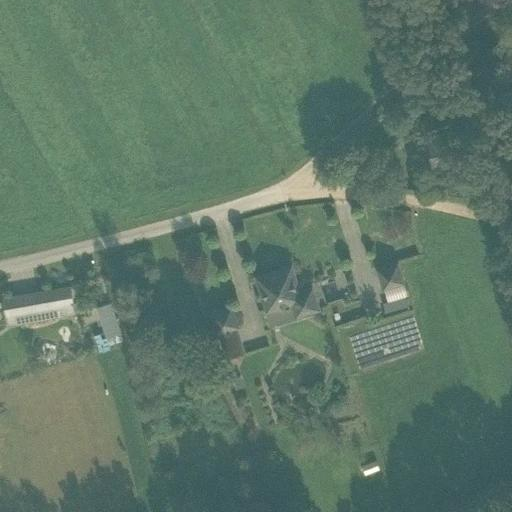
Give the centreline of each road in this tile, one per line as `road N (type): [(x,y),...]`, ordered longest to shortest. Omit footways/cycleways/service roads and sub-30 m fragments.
road 1 (track): [(511,229),(431,205),(303,185),(507,0)]
road 2 (unclassified): [(303,185),(0,266)]
